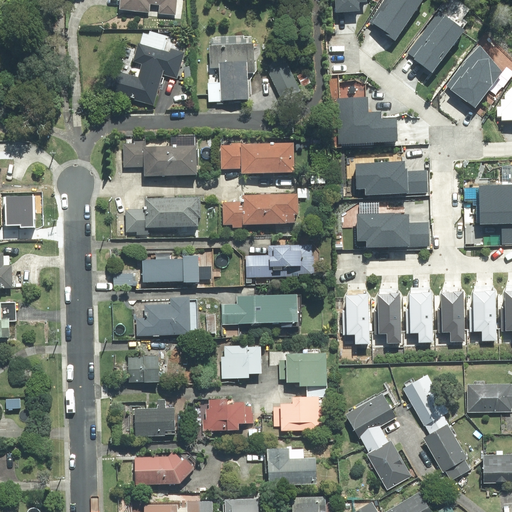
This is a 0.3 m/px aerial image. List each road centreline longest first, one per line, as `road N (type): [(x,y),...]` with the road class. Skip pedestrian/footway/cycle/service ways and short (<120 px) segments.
road 1 (residential): [(78,180),(84,511)]
road 2 (unknown): [(92,145),(72,108),(66,65),(67,46),(97,0)]
road 3 (residential): [(445,147),(436,118),(351,53)]
road 4 (residential): [(445,147),(443,267)]
